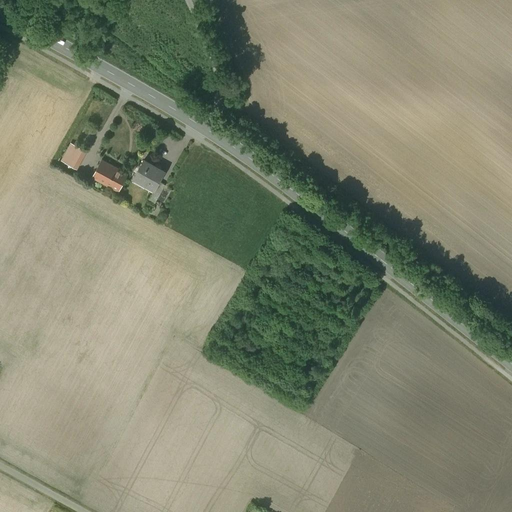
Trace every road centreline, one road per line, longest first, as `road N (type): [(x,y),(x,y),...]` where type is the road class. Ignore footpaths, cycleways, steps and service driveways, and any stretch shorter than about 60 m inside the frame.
road 1 (tertiary): [(205,128),(511,364)]
road 2 (tertiary): [(0,11),(205,128)]
road 3 (unclassified): [(205,128),(222,97),(187,0)]
